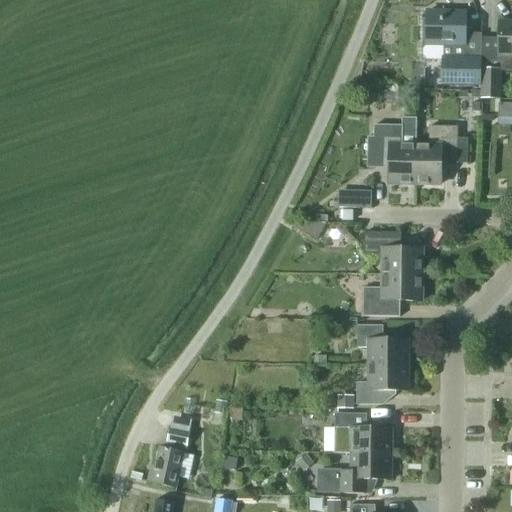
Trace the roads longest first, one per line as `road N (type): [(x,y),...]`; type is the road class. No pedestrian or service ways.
road 1 (residential): [(111,511),(132,441),(273,222),(373,0)]
road 2 (residential): [(450,511),(452,332),(511,271)]
